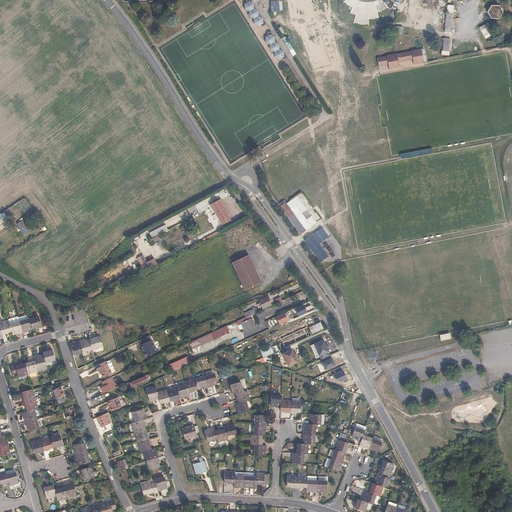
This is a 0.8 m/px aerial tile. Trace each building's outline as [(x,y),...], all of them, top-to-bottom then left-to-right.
[(384,0),(384,1),(391,9),(397,0),(384,0)] [(249,1),(247,3),(245,4),(245,9),(249,12),(254,9),(254,7),(253,7),(253,4),(251,3),(249,1)] [(278,1),(270,2),(271,11),(279,11),(278,1)] [(448,3),(445,30),(452,31),(455,4),(448,3)] [(498,18),(503,11),(499,5),(491,5),(488,11),(491,18),(498,18)] [(258,17),(258,14),(258,12),(255,10),(254,9),(249,12),(249,16),(254,19),(258,17)] [(260,18),(258,17),(254,19),(254,24),(259,26),(261,25),(262,26),(264,26),(266,23),(265,21),(263,22),(263,19),(260,18)] [(494,34),(487,23),(479,28),(485,39),(494,34)] [(271,35),(272,34),(271,31),(268,31),(267,34),(267,35),(265,36),(266,42),(270,44),(271,49),(275,51),(275,56),(279,58),(281,57),(282,58),(285,58),(286,55),(285,54),(283,54),(283,51),(281,50),(281,48),(280,46),(279,46),(279,44),(276,42),(277,41),(276,39),(274,39),(274,37),(271,35)] [(287,41),(284,43),(289,51),(293,49),(287,41)] [(413,53),(414,58),(415,62),(425,60),(422,46),(412,48),(412,49),(398,53),(397,51),(387,54),(378,57),(379,61),(388,59),(389,63),(390,67),(400,65),(399,61),(398,57),(413,53)] [(400,159),(433,153),(432,148),(400,154),(400,157),(400,159)] [(311,216),(306,220),(301,213),(306,209),(296,196),(286,204),(284,201),(279,204),(300,233),(315,223),(311,216)] [(223,203),(220,197),(209,203),(212,209),(213,209),(220,222),(229,217),(222,204),(223,203)] [(306,209),(301,213),(306,220),(311,216),(306,209)] [(21,232),(30,229),(27,219),(18,222),(21,232)] [(320,244),(330,236),(323,227),(303,241),(304,243),(306,241),(320,261),(328,256),(320,244)] [(262,282),(249,255),(232,263),(245,290),(262,282)] [(271,305),(267,297),(259,301),(260,303),(257,305),(258,308),(262,306),(263,309),(271,305)] [(306,312),(303,306),(296,309),(298,315),(306,312)] [(252,315),(258,312),(256,308),(255,309),(254,308),(252,309),(253,310),(243,314),(245,318),(250,315),(252,315)] [(278,316),(281,324),(283,323),(288,321),(284,313),(278,316)] [(254,325),(250,315),(245,318),(239,321),(244,331),(254,325)] [(39,318),(30,320),(32,330),(36,329),(37,329),(42,328),(39,318)] [(32,330),(30,320),(20,322),(23,333),(27,332),(27,331),(32,330)] [(9,321),(0,323),(0,326),(2,335),(7,333),(7,332),(12,331),(10,325),(9,321)] [(23,333),(20,322),(10,325),(12,331),(12,334),(17,333),(18,334),(23,333)] [(309,327),(312,334),(324,329),(321,322),(309,327)] [(211,334),(214,340),(227,333),(225,327),(211,334)] [(285,348),(308,337),(304,328),(295,332),(296,334),(291,337),(290,335),(281,338),(285,348)] [(200,346),(214,340),(211,334),(197,340),(200,346)] [(158,353),(150,336),(139,341),(141,345),(144,352),(143,352),(146,358),(158,353)] [(95,338),(90,339),(93,351),(103,348),(100,337),(95,339),(95,338)] [(80,343),(83,353),(93,351),(90,339),(85,340),(85,342),(80,343)] [(202,350),(216,344),(214,340),(200,346),(202,350)] [(71,345),(74,355),(83,353),(80,343),(80,342),(75,343),(76,344),(71,345)] [(325,343),(315,348),(321,360),(331,355),(327,348),(329,347),(328,344),(326,345),(325,343)] [(263,357),(273,353),(270,345),(259,349),(263,357)] [(43,356),(45,363),(55,360),(53,350),(48,351),(48,352),(43,354),(43,356)] [(294,354),(292,350),(282,354),(288,366),(297,362),(295,357),(297,356),(296,353),(294,354)] [(170,365),(164,353),(160,355),(166,367),(169,366),(170,365)] [(38,372),(47,369),(45,363),(43,356),(38,357),(38,356),(34,357),(35,361),(38,372)] [(191,364),(187,357),(170,365),(169,366),(173,372),(191,364)] [(333,358),(323,363),(326,370),(336,365),(333,358)] [(25,365),(28,374),(38,372),(35,361),(29,362),(30,364),(25,365)] [(105,362),(94,367),(96,372),(99,371),(103,379),(111,375),(109,371),(106,363),(105,362)] [(10,367),(13,376),(17,375),(18,377),(28,374),(25,365),(20,366),(20,365),(10,367)] [(205,378),(208,389),(212,388),(212,386),(217,385),(214,375),(205,378)] [(132,390),(136,389),(135,387),(147,382),(145,377),(133,383),(133,384),(130,386),(132,390)] [(116,389),(111,378),(102,382),(104,386),(101,388),(103,394),(116,389)] [(203,390),(208,389),(205,378),(195,380),(198,390),(203,389),(203,390)] [(198,390),(195,380),(185,383),(186,386),(189,394),(194,393),(193,391),(198,390)] [(230,391),(232,395),(236,394),(243,392),(240,382),(230,385),(232,390),(230,391)] [(186,386),(176,389),(179,399),(184,397),(184,399),(189,397),(189,394),(186,386)] [(65,395),(62,387),(52,391),(55,399),(65,395)] [(176,389),(167,392),(170,403),(175,401),(175,400),(179,399),(176,389)] [(34,400),(31,390),(22,393),(23,398),(22,398),(23,403),(34,400)] [(157,395),(156,390),(146,393),(149,402),(154,401),(154,402),(159,401),(157,395)] [(249,401),(246,391),(243,392),(236,394),(238,399),(236,399),(237,404),(246,402),(249,401)] [(170,403),(167,392),(157,395),(159,401),(160,404),(165,403),(166,404),(170,403)] [(281,408),(281,401),(281,396),(271,396),(271,406),(276,406),(276,407),(281,408)] [(118,397),(107,402),(111,411),(122,407),(118,397)] [(37,409),(34,400),(23,403),(24,408),(26,407),(27,412),(34,410),(37,409)] [(291,413),(291,402),(281,401),(281,408),(281,411),(286,412),(286,413),(291,413)] [(237,404),(235,405),(236,409),(238,409),(239,414),(249,411),(246,402),(237,404)] [(301,402),(291,402),(291,413),(296,414),(296,412),(300,412),(301,402)] [(76,413),(73,406),(65,409),(67,416),(76,413)] [(31,421),(37,420),(34,410),(27,412),(24,413),(25,418),(24,418),(25,423),(31,421)] [(145,421),(148,420),(147,415),(146,415),(145,411),(134,413),(137,423),(145,421)] [(108,413),(97,418),(101,428),(112,423),(109,415),(108,413)] [(315,425),(325,425),(325,415),(308,414),(308,419),(307,419),(307,424),(314,425),(315,425)] [(255,425),(266,425),(266,421),(265,421),(265,415),(255,415),(255,425)] [(29,432),(38,430),(39,429),(37,420),(31,421),(25,423),(26,427),(28,427),(29,432)] [(147,426),(145,421),(137,423),(134,423),(137,433),(146,431),(145,426),(147,426)] [(227,436),(236,433),(234,424),(229,425),(229,424),(224,425),(224,429),(227,436)] [(307,424),(304,424),(304,429),(303,429),(303,434),(314,434),(314,425),(307,424)] [(266,430),(266,425),(255,425),(254,435),(262,436),(265,436),(265,430),(266,430)] [(362,437),(365,428),(357,425),(356,428),(355,428),(351,437),(356,439),(356,441),(360,442),(362,437)] [(195,436),(192,427),(180,430),(183,440),(195,436)] [(217,439),(215,433),(214,428),(209,429),(209,431),(204,432),(207,442),(217,439)] [(228,439),(227,436),(224,429),(220,430),(220,431),(215,433),(217,439),(218,442),(228,439)] [(148,436),(146,431),(137,433),(139,442),(150,439),(149,435),(148,436)] [(314,434),(303,434),(302,439),(304,439),(303,444),(307,444),(314,445),(314,434)] [(252,435),(252,445),(255,445),(263,446),(263,441),(262,441),(262,436),(254,435),(252,435)] [(0,447),(8,445),(7,440),(6,441),(4,436),(2,437),(0,437),(0,447)] [(50,438),(53,448),(58,447),(58,448),(63,447),(60,436),(50,438)] [(371,440),(362,437),(360,442),(359,447),(363,449),(364,447),(368,449),(371,440)] [(48,450),(53,448),(50,438),(41,441),(44,452),(48,451),(48,450)] [(150,439),(139,442),(142,452),(145,451),(152,450),(150,445),(152,444),(150,439)] [(348,443),(344,442),(339,440),(335,450),(345,453),(346,454),(348,448),(346,448),(348,443)] [(381,443),(371,440),(368,449),(367,450),(373,452),(373,451),(378,452),(381,443)] [(39,454),(44,452),(41,441),(31,443),(34,453),(38,452),(39,454)] [(75,451),(76,456),(87,453),(84,443),(74,446),(75,451)] [(306,454),(307,444),(303,444),(296,444),(296,449),(295,449),(295,454),(303,454),(306,454)] [(0,457),(9,455),(8,451),(9,450),(8,445),(0,447),(0,457)] [(263,446),(255,445),(255,455),(265,456),(264,451),(266,451),(266,446),(263,446)] [(145,451),(148,461),(159,458),(158,453),(156,454),(155,449),(152,450),(145,451)] [(345,453),(335,450),(332,459),(342,463),(344,458),(343,458),(345,453)] [(87,453),(76,456),(77,461),(78,461),(79,465),(89,463),(87,453)] [(303,454),(295,454),(291,453),(291,459),(292,459),(292,463),(302,464),(303,454)] [(148,461),(150,471),(152,470),(160,468),(159,463),(160,463),(159,458),(148,461)] [(124,466),(127,465),(125,459),(118,462),(121,471),(125,470),(124,466)] [(342,463),(332,459),(328,469),(337,472),(339,467),(341,467),(342,463)] [(380,464),(376,474),(385,477),(386,472),(389,473),(392,464),(383,460),(381,465),(380,464)] [(207,471),(204,462),(192,466),(195,475),(207,471)] [(90,468),(79,471),(80,476),(82,476),(83,481),(93,478),(90,468)] [(317,486),(317,474),(316,474),(316,470),(307,470),(307,477),(307,484),(312,484),(312,485),(317,486)] [(322,484),(327,485),(327,475),(327,474),(327,471),(317,470),(317,474),(317,486),(322,486),(322,484)] [(0,485),(4,484),(4,485),(9,484),(7,476),(6,473),(0,474),(0,485)] [(235,477),(235,473),(225,473),(224,483),(229,483),(229,484),(234,485),(235,477)] [(9,484),(10,487),(14,486),(14,484),(19,483),(17,474),(7,476),(9,484)] [(385,477),(376,474),(375,479),(376,479),(374,484),(381,486),(384,488),(387,478),(385,477)] [(255,475),(255,478),(254,486),(260,486),(260,485),(264,485),(265,475),(255,475)] [(287,476),(286,487),(291,487),(291,488),(296,488),(297,477),(287,476)] [(244,487),(245,477),(235,477),(234,485),(234,488),(239,488),(239,487),(244,487)] [(255,478),(245,477),(244,487),(249,487),(249,489),(254,489),(254,486),(255,478)] [(307,484),(307,477),(297,477),(296,488),(302,489),(302,487),(307,487),(307,484)] [(155,483),(158,492),(163,491),(162,489),(167,488),(164,478),(155,481),(155,483)] [(148,495),(158,492),(155,483),(150,484),(150,482),(140,485),(143,494),(148,493),(148,495)] [(368,487),(367,492),(374,495),(377,496),(381,486),(374,484),(371,483),(370,488),(368,487)] [(55,491),(53,486),(48,487),(48,486),(43,487),(46,498),(56,496),(55,491)] [(77,495),(74,486),(69,487),(69,486),(64,487),(67,498),(77,495)] [(67,498),(64,487),(59,488),(59,490),(55,491),(56,496),(57,501),(67,498)] [(361,501),(366,502),(371,504),(372,500),(374,495),(367,492),(363,491),(362,495),(363,496),(361,501)] [(353,508),(362,511),(366,502),(361,501),(355,498),(353,504),(355,504),(353,508)] [(100,502),(102,511),(107,511),(117,510),(115,501),(110,502),(109,500),(100,502)] [(101,511),(102,511),(100,502),(89,505),(90,508),(91,511),(101,511)]
